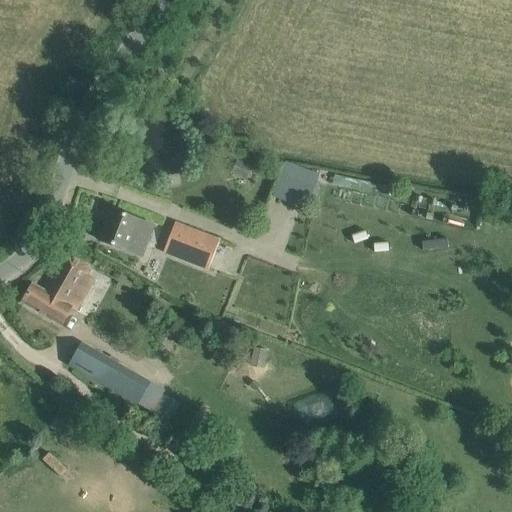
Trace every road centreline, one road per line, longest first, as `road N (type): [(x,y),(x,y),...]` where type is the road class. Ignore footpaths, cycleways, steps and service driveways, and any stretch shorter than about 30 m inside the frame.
road 1 (unclassified): [(0,277),(44,235),(87,104),(162,0)]
road 2 (track): [(0,320),(26,351),(259,511)]
